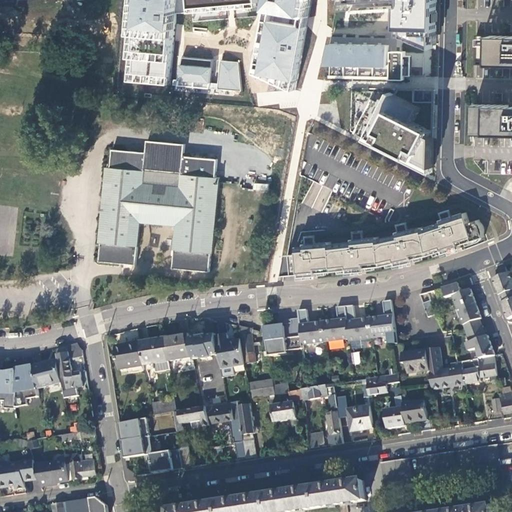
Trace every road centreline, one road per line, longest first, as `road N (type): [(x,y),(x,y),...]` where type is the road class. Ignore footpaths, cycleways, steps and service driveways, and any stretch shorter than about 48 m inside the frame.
road 1 (residential): [(511,434),(116,488)]
road 2 (residential): [(401,285),(89,326)]
road 3 (residential): [(451,0),(448,170),(511,212)]
road 4 (unknown): [(89,326),(81,161)]
road 5 (residential): [(89,326),(116,488)]
